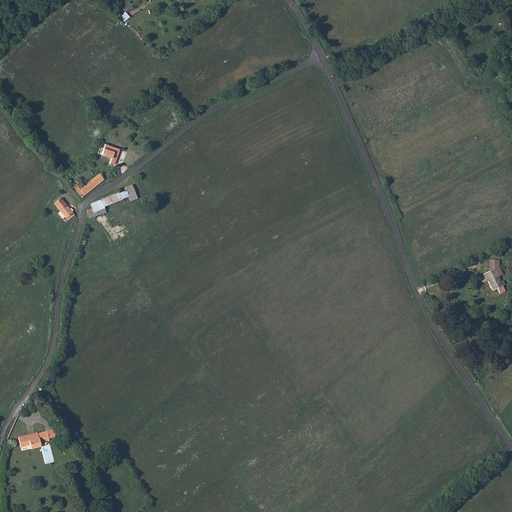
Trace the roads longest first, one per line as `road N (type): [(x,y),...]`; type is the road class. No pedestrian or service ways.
road 1 (unclassified): [(320,57),(206,112),(91,197),(63,272),(47,364),(0,441)]
road 2 (unclassified): [(511,446),(425,314),(320,57)]
road 3 (track): [(0,107),(83,207)]
